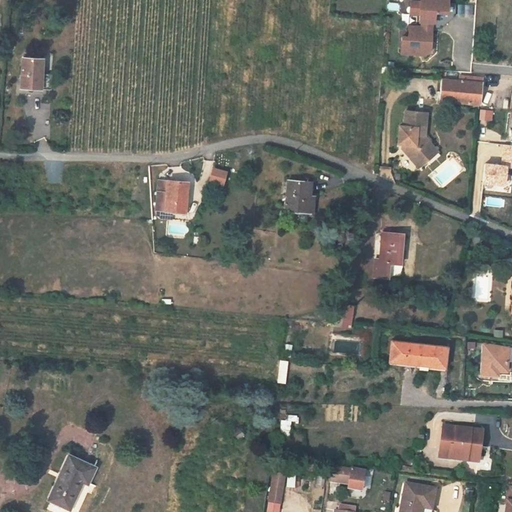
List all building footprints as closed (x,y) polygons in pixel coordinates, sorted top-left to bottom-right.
[(405,44),(404,61),(428,62),(433,57),(435,35),(444,35),(458,22),(458,10),(451,10),(451,5),(423,4),(423,9),(413,8),(413,21),(423,21),(422,29),(425,29),(425,34),(412,33),(412,44),(405,44)] [(42,59),(21,58),(20,88),(41,89),(42,59)] [(437,87),(404,84),(403,100),(436,102),(437,87)] [(439,108),(486,112),(487,85),(464,84),(464,90),(446,88),(444,102),(440,102),(439,108)] [(428,143),(429,119),(408,119),(408,135),(402,134),(402,152),(411,152),(414,156),(410,161),(422,175),(432,167),(429,164),(439,155),(428,143)] [(511,145),(502,144),(501,165),(506,166),(507,167),(511,168),(511,145)] [(442,158),(439,155),(429,164),(432,167),(442,158)] [(501,165),(483,163),(480,185),(504,187),(506,166),(501,165)] [(222,185),(226,169),(211,166),(207,182),(222,185)] [(390,179),(393,170),(380,166),(377,175),(390,179)] [(173,208),(172,213),(172,215),(191,216),(194,184),(175,183),(175,184),(167,183),(164,207),(173,208)] [(316,222),(317,206),(312,206),(314,191),(291,189),(288,219),(316,222)] [(378,281),(393,281),(393,268),(401,268),(401,238),(383,238),(383,267),(378,267),(378,281)] [(358,331),(361,316),(353,315),(350,330),(358,331)] [(484,347),(474,345),(473,354),(481,355),(479,379),(490,381),(490,378),(483,377),(484,347)] [(510,351),(484,347),(483,377),(490,378),(497,378),(497,376),(507,377),(510,351)] [(453,354),(401,348),(399,371),(452,375),(453,354)] [(276,382),(284,383),(287,359),(279,358),(276,382)] [(292,434),(292,415),(280,414),(279,434),(292,434)] [(446,432),(444,453),(453,454),(453,464),(479,466),(481,452),(484,452),(486,435),(446,432)] [(453,454),(444,453),(444,461),(453,464),(453,454)] [(75,510),(89,483),(94,485),(101,470),(76,458),(55,501),(75,510)] [(339,470),(336,484),(354,487),(353,492),(366,494),(370,475),(339,470)] [(279,511),(283,473),(270,472),(266,511),(279,511)] [(287,476),(285,486),(293,487),(294,477),(287,476)] [(409,487),(404,511),(435,511),(439,492),(409,487)]
